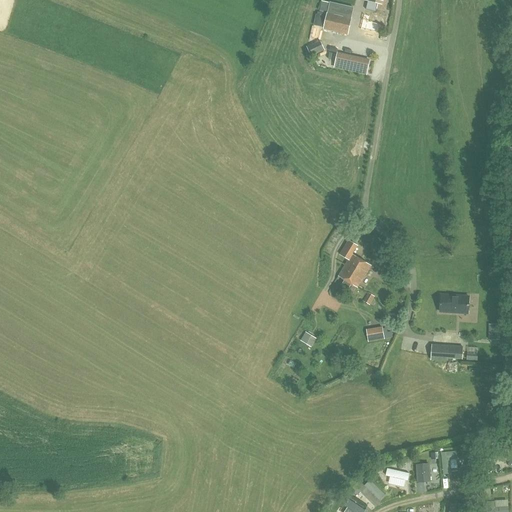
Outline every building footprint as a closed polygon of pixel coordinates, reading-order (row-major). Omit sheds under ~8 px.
[(367,0),(368,0),(379,3),(377,8),(385,10),(387,2),(387,0),(367,0)] [(351,18),(327,13),(324,28),(348,34),(351,18)] [(332,34),(322,31),(321,38),(331,40),(332,34)] [(305,43),(307,47),(311,56),(325,50),(318,36),(305,43)] [(357,288),(371,265),(352,254),(358,245),(349,240),(339,256),(348,261),(339,277),(357,288)] [(395,262),(385,256),(377,267),(387,274),(395,262)] [(375,296),(368,293),(364,301),(370,305),(375,296)] [(468,314),(469,297),(441,295),(440,312),(468,314)] [(383,329),(367,331),(369,341),(385,338),(383,329)] [(316,338),(307,332),(302,341),(311,347),(316,338)] [(463,347),(432,345),(431,360),(446,361),(446,358),(462,359),(463,347)] [(503,460),(511,456),(511,451),(511,449),(500,454),(503,460)] [(442,453),(443,475),(449,474),(448,461),(456,460),(455,452),(442,453)] [(429,465),(417,466),(418,482),(429,482),(429,465)] [(404,494),(410,490),(399,469),(392,473),(404,494)] [(368,486),(384,502),(390,496),(374,480),(368,486)] [(343,510),(346,511),(368,511),(370,510),(350,498),(343,510)] [(486,511),(508,511),(509,507),(495,508),(494,502),(486,502),(486,511)] [(464,511),(466,504),(450,503),(449,511),(464,511)]
